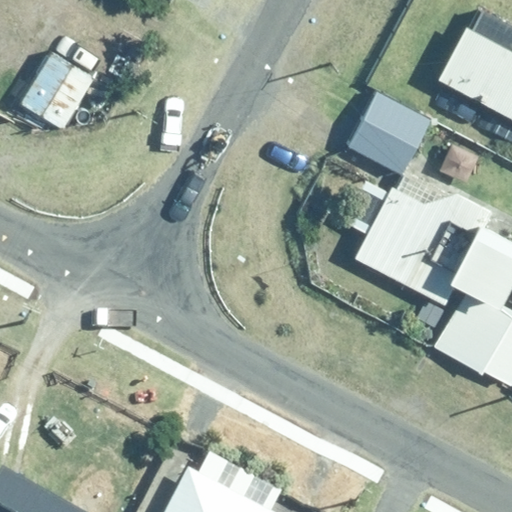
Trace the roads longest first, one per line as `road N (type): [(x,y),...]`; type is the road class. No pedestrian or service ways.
road 1 (residential): [(124,295),(511,503)]
road 2 (residential): [(124,295),(285,0)]
road 3 (track): [(0,424),(81,275)]
road 4 (residential): [(0,232),(124,295)]
